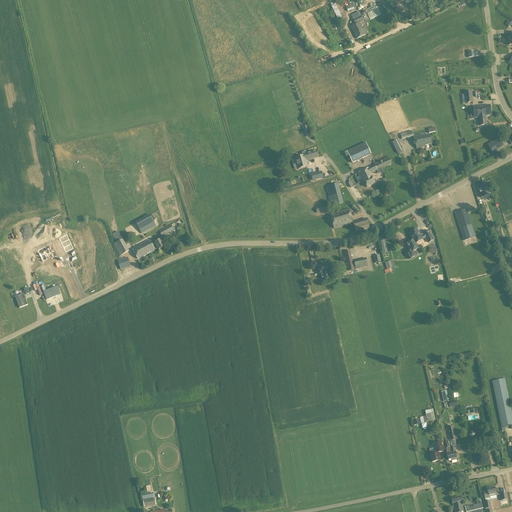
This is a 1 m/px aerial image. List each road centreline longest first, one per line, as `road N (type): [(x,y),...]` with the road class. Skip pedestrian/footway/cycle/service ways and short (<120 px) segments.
road 1 (unclassified): [(0,342),(205,247),(356,236),(511,156)]
road 2 (unclassified): [(303,511),(511,469)]
